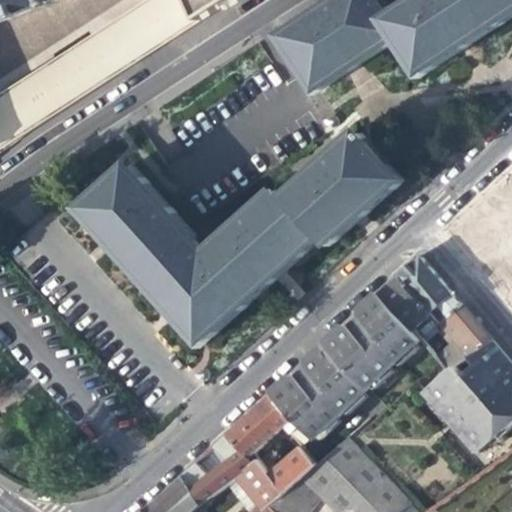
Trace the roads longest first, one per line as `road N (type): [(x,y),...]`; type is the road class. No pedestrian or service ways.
road 1 (residential): [(415,228),(161,470),(99,511)]
road 2 (residential): [(0,172),(275,0)]
road 3 (unknown): [(199,407),(51,239)]
road 4 (residential): [(511,344),(415,228)]
road 5 (residential): [(511,139),(415,228)]
